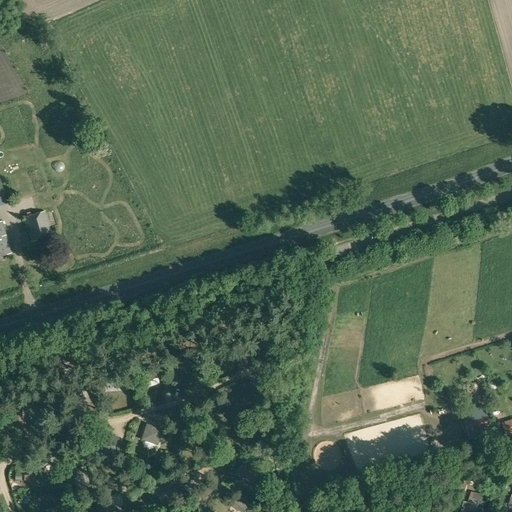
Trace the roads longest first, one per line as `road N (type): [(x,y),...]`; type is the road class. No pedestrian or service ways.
road 1 (unclassified): [(0,366),(229,299),(339,250),(511,195)]
road 2 (primary): [(0,326),(511,164)]
road 3 (track): [(128,511),(116,420),(64,417),(43,427),(0,475)]
road 4 (track): [(203,511),(191,458),(201,449),(218,451),(222,476),(213,485)]
